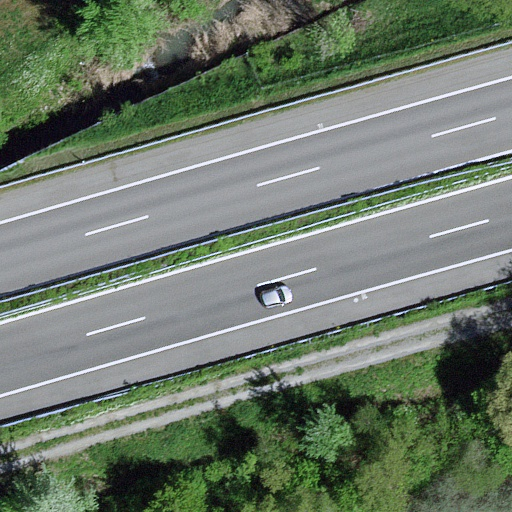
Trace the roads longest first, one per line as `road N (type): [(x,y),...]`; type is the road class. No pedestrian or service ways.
road 1 (motorway): [(0,360),(511,214)]
road 2 (motorway): [(511,112),(0,258)]
road 3 (track): [(0,474),(511,329)]
